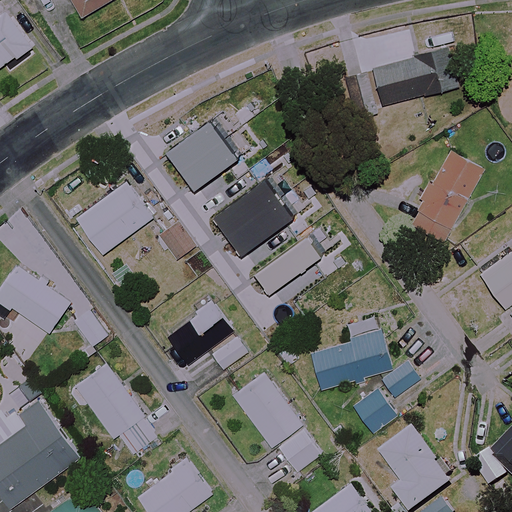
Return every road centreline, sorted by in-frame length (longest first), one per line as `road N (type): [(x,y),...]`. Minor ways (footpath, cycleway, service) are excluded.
road 1 (unknown): [(235,24),(470,364)]
road 2 (residential): [(235,24),(104,90),(0,163)]
